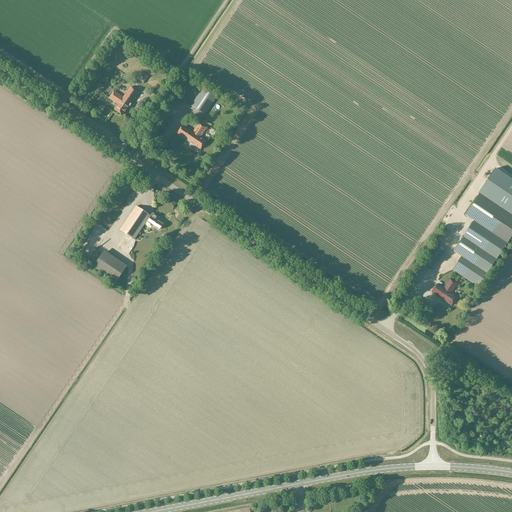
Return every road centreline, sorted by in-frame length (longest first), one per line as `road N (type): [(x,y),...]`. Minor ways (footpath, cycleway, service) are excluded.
road 1 (unclassified): [(432,451),(431,378),(416,352),(0,70)]
road 2 (secondary): [(153,511),(429,466)]
